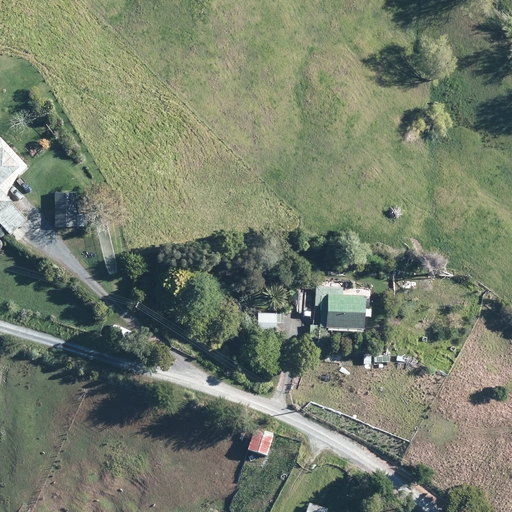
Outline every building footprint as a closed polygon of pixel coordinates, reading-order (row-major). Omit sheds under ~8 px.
[(0,206),(31,165),(2,133),(0,135),(0,206)] [(366,294),(346,294),(346,285),(317,285),(316,308),(328,308),(327,328),(366,329),(366,317),(372,317),(372,307),(366,307),(366,294)] [(276,312),(258,312),(258,332),(276,333),(276,312)] [(269,456),(276,432),(255,426),(248,450),(269,456)] [(328,511),(330,508),(310,502),(306,511),(328,511)]
